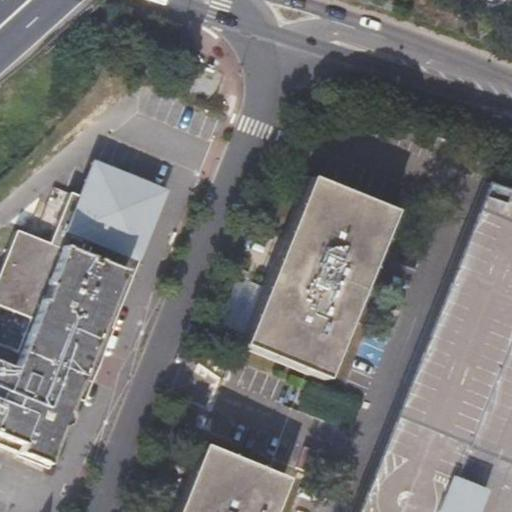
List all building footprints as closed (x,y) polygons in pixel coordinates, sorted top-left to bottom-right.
[(47,475),(75,403),(82,406),(140,260),(165,196),(93,166),(77,202),(56,193),(38,238),(35,244),(17,237),(0,276),(0,451),(14,457),(13,461),(40,472),(47,475)] [(352,315),(366,280),(391,218),(306,184),(238,351),(324,387),(352,315)] [(511,511),(511,196),(485,187),(357,511),(511,511)] [(379,285),(366,280),(352,315),(365,320),(379,285)] [(353,409),(310,392),(302,411),(345,429),(353,409)] [(272,511),(283,486),(198,451),(173,511),(272,511)]
